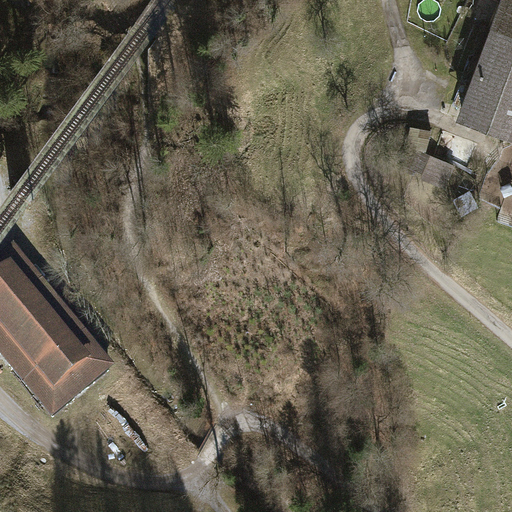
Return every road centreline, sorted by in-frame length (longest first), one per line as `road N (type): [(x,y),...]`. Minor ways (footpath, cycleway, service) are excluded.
road 1 (residential): [(377,511),(312,455),(251,423),(224,431),(193,478),(135,480),(69,455),(0,397)]
road 2 (residential): [(511,160),(425,109),(371,115),(344,160),(416,255),(511,339)]
